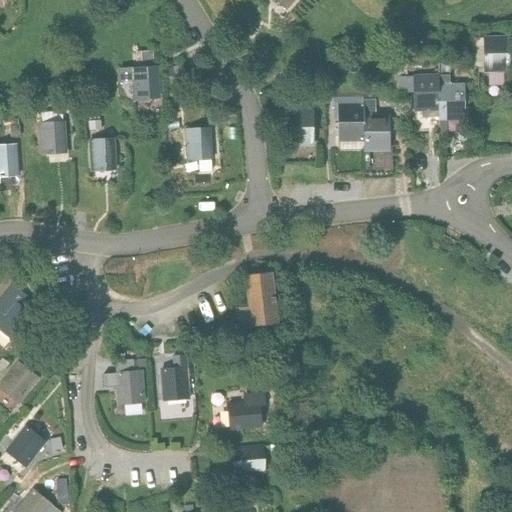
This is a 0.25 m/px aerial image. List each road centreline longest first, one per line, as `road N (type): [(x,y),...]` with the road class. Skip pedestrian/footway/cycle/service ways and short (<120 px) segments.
road 1 (residential): [(99,309),(139,316),(253,267),(349,267),(424,302),(511,369)]
road 2 (residential): [(266,226),(243,92),(186,0)]
road 3 (residential): [(99,309),(89,435),(100,465),(151,478)]
road 4 (residential): [(266,226),(466,205)]
road 5 (residential): [(85,249),(158,246),(266,226)]
